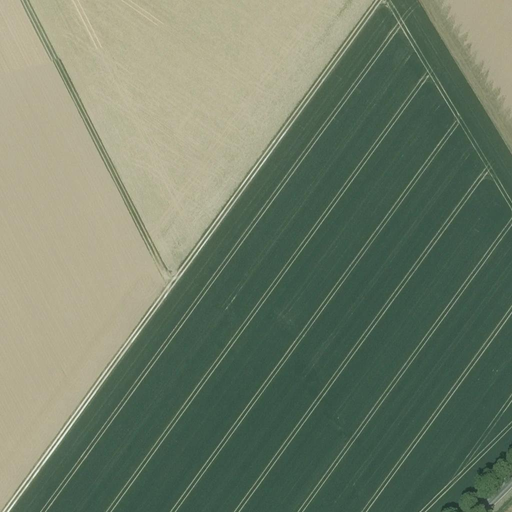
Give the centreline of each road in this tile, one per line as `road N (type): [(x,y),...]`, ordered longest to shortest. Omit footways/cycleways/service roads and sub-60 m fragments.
road 1 (track): [(379,0),(8,511)]
road 2 (track): [(23,0),(168,289)]
